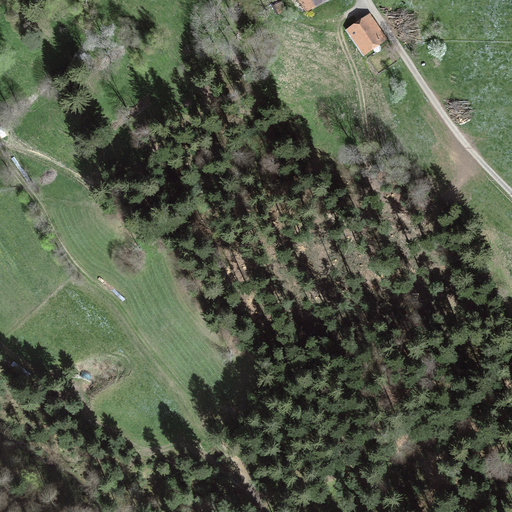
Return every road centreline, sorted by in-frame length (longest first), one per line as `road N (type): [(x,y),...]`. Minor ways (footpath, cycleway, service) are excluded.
road 1 (track): [(268,511),(115,303),(75,267),(0,149)]
road 2 (track): [(366,0),(469,148),(511,193)]
